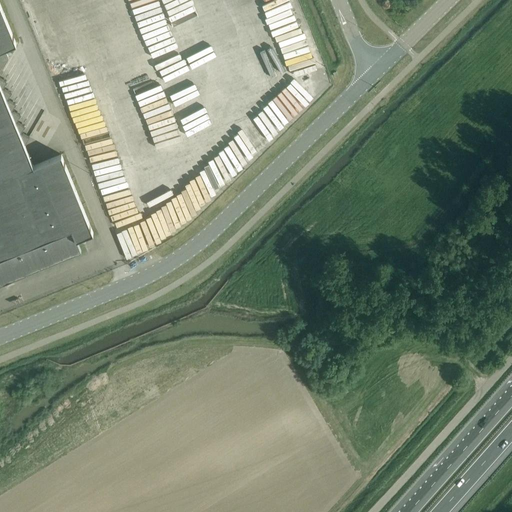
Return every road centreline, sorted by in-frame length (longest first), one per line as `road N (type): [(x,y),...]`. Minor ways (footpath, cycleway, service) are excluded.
road 1 (unknown): [(131,279),(11,0)]
road 2 (unclassified): [(198,242),(368,81)]
road 3 (unclassified): [(198,242),(0,334)]
road 4 (unclassified): [(511,356),(371,511)]
road 5 (unknown): [(86,0),(153,167)]
road 6 (motorway): [(511,395),(407,511)]
